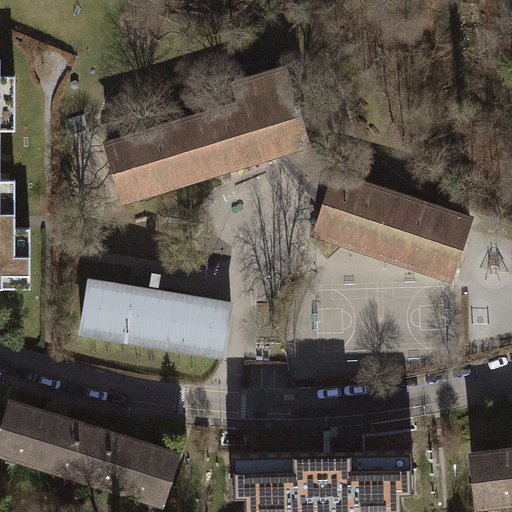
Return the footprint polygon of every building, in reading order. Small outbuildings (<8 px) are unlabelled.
[(0,155),(0,156),(0,130),(15,129),(14,75),(0,76),(0,58),(0,155)] [(241,104),(108,144),(124,198),(261,157),(261,154),(288,146),(290,153),(291,157),(303,152),(301,149),(299,143),(305,141),(305,143),(308,142),(298,111),(302,110),(300,103),(296,105),(285,69),(236,84),(241,104)] [(309,145),(301,149),(303,152),(291,157),(290,153),(283,157),(320,199),(322,196),(320,195),(323,186),(326,188),(332,174),(309,145)] [(0,287),(31,287),(30,227),(15,227),(14,181),(1,181),(0,156),(0,155),(0,287)] [(470,220),(336,175),(331,189),(326,188),(323,186),(320,195),(322,196),(328,198),(317,232),(451,276),(470,220)] [(231,308),(88,284),(81,328),(224,352),(231,308)] [(98,428),(9,401),(0,429),(0,448),(16,453),(15,457),(62,471),(63,468),(84,474),(98,428)] [(98,428),(84,474),(104,481),(103,484),(141,496),(142,492),(163,499),(178,453),(98,428)] [(511,448),(470,454),(476,501),(498,499),(499,502),(511,500),(511,448)] [(329,462),(330,510),(351,509),(351,511),(391,511),(391,509),(413,509),(412,461),(329,462)] [(329,462),(236,463),(236,511),(259,511),(307,511),(308,510),(330,510),(329,462)]
